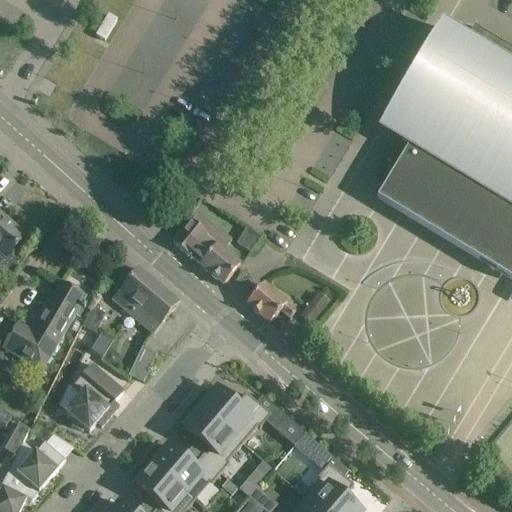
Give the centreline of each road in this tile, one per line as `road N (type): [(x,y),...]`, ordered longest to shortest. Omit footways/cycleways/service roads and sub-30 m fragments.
road 1 (unclassified): [(426,486),(0,115)]
road 2 (residential): [(62,511),(196,357)]
